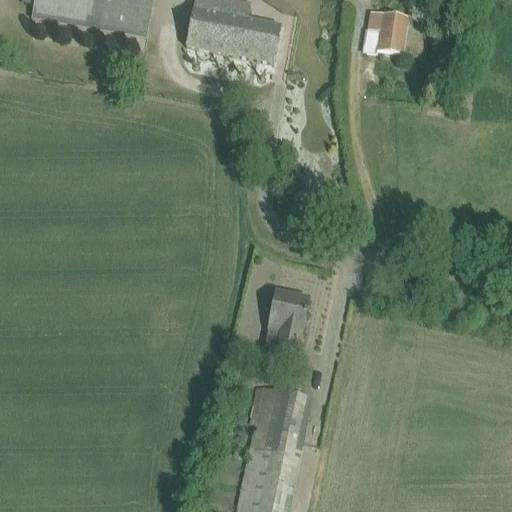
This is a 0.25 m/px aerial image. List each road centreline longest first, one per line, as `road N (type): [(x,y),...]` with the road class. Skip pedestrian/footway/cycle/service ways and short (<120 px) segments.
road 1 (unknown): [(172,0),(182,66),(269,130)]
road 2 (unclassified): [(511,288),(356,255)]
